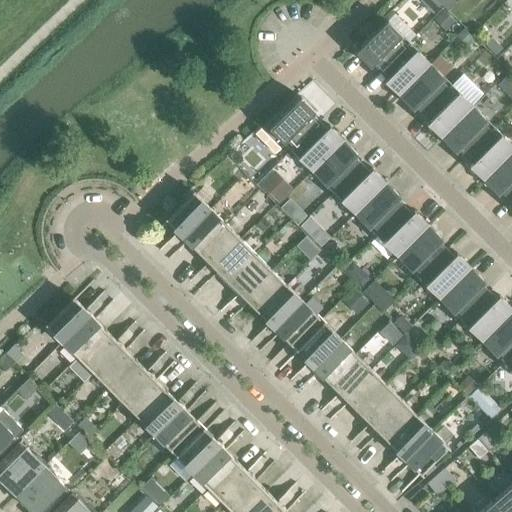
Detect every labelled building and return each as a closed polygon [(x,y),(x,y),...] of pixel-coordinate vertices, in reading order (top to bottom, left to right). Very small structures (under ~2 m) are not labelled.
[(418,0),(435,16),(443,8),(435,0),(418,0)] [(435,0),(443,8),(447,12),(456,3),(452,0),(435,0)] [(442,10),(434,19),(446,30),(454,21),(442,10)] [(373,64),(380,71),(408,42),(387,21),(355,52),(370,67),(373,64)] [(464,30),(457,38),(465,45),(472,37),(464,30)] [(491,39),(485,46),(495,55),(502,48),(491,39)] [(384,81),(398,95),(430,64),(408,42),(380,71),(386,78),(384,81)] [(415,107),(422,114),(451,85),(430,64),(398,95),(412,110),(415,107)] [(511,79),(508,75),(497,85),(505,93),(511,86),(511,79)] [(426,123),(440,138),(472,106),(451,85),(422,114),(429,120),(426,123)] [(284,144),(290,150),(319,122),(312,115),(315,112),(300,97),(269,128),(265,124),(255,134),(275,154),(284,144)] [(458,149),(464,156),(493,127),(472,106),(440,138),(455,152),(458,149)] [(290,150),(311,171),(343,140),(329,126),(326,128),(319,122),(290,150)] [(468,166),(483,180),(511,150),(511,146),(493,127),(464,156),(471,163),(468,166)] [(311,171),(333,193),(361,164),(354,157),(357,154),(343,140),(311,171)] [(500,192),(507,198),(511,193),(511,150),(483,180),(497,194),(500,192)] [(333,193),(354,214),(385,182),(371,168),(368,171),(361,164),(333,193)] [(273,171),(260,185),(278,202),(291,188),(273,171)] [(354,214),(375,235),(404,206),(397,200),(400,197),(385,182),(354,214)] [(189,189),(182,197),(186,201),(193,193),(189,189)] [(166,220),(182,236),(209,209),(194,193),(193,193),(186,201),(166,220)] [(375,235),(396,256),(428,225),(413,210),(411,213),(404,206),(375,235)] [(182,236),(197,251),(225,224),(209,209),(182,236)] [(300,209),(290,219),(297,225),(306,215),(300,209)] [(262,218),(255,226),(262,232),(269,224),(262,218)] [(197,251),(212,267),(240,239),(225,224),(197,251)] [(396,256),(417,278),(446,249),(439,242),(442,239),(428,225),(396,256)] [(320,228),(311,238),(320,247),(329,237),(320,228)] [(212,267),(228,282),(255,254),(240,239),(212,267)] [(417,278),(439,299),(470,267),(456,253),(453,256),(446,249),(417,278)] [(228,282),(243,297),(270,270),(255,254),(228,282)] [(352,263),(344,272),(350,278),(356,271),(357,267),(352,263)] [(439,299),(460,320),(488,291),(482,284),(484,282),(470,267),(439,299)] [(243,297),(258,312),(286,285),(270,270),(243,297)] [(348,280),(342,286),(347,291),(353,285),(348,280)] [(374,281),(363,293),(372,302),(383,290),(374,281)] [(258,312),(273,328),(301,300),(286,285),(258,312)] [(353,289),(342,300),(357,315),(368,303),(353,289)] [(460,320),(481,341),(511,310),(511,309),(498,295),(495,298),(488,291),(460,320)] [(46,326),(62,342),(89,315),(73,299),(46,326)] [(301,300),(273,328),(289,343),(317,316),(301,300)] [(511,310),(481,341),(502,362),(511,352),(511,310)] [(62,342),(77,357),(104,330),(89,315),(62,342)] [(399,318),(394,323),(404,333),(411,326),(403,318),(399,318)] [(296,351),(312,367),(340,339),(324,323),(296,351)] [(77,357),(92,373),(120,345),(104,330),(77,357)] [(312,367),(328,382),(355,354),(340,339),(312,367)] [(92,373),(107,388),(135,360),(120,345),(92,373)] [(511,352),(502,362),(511,372),(511,352)] [(5,354),(0,358),(0,366),(5,372),(14,364),(5,354)] [(328,382),(343,397),(370,369),(355,354),(328,382)] [(107,388),(123,403),(150,376),(135,360),(107,388)] [(446,360),(439,367),(445,373),(453,366),(446,360)] [(343,397),(358,412),(386,385),(370,369),(343,397)] [(123,403),(138,418),(165,391),(150,376),(123,403)] [(467,376),(457,386),(466,396),(476,385),(467,376)] [(28,379),(17,391),(26,400),(38,387),(28,379)] [(358,412),(373,428),(401,400),(386,385),(358,412)] [(138,418),(153,434),(181,406),(165,391),(138,418)] [(373,428),(389,443),(416,415),(401,400),(373,428)] [(181,406),(153,434),(169,449),(197,422),(181,406)] [(389,443),(404,458),(431,430),(416,415),(389,443)] [(0,455),(17,439),(6,428),(0,418),(0,455)] [(84,418),(77,426),(89,437),(96,430),(84,418)] [(177,457),(192,472),(220,445),(204,429),(177,457)] [(431,430),(404,458),(420,474),(447,446),(431,430)] [(485,431),(477,439),(487,451),(496,443),(485,431)] [(81,434),(77,440),(84,446),(89,441),(81,434)] [(487,451),(477,439),(467,447),(478,459),(487,451)] [(5,487),(14,496),(44,466),(41,463),(43,460),(30,452),(20,442),(0,461),(0,472),(1,473),(0,474),(0,478),(7,485),(5,487)] [(192,472),(207,488),(235,460),(220,445),(192,472)] [(207,488),(223,503),(250,476),(235,460),(207,488)] [(44,466),(14,496),(23,505),(25,504),(33,511),(37,509),(39,511),(46,511),(68,491),(58,480),(50,467),(47,469),(44,466)] [(444,468),(435,476),(446,488),(455,480),(444,468)] [(120,474),(109,486),(117,494),(128,482),(120,474)] [(223,503),(231,511),(244,511),(265,491),(250,476),(223,503)] [(446,488),(435,476),(426,484),(437,496),(446,488)] [(511,511),(511,483),(493,500),(503,511),(511,511)] [(159,486),(150,496),(159,504),(168,495),(159,486)] [(244,511),(274,511),(281,506),(265,491),(244,511)] [(94,511),(95,511),(82,504),(71,494),(52,511),(94,511)] [(145,496),(133,508),(137,511),(151,511),(157,507),(145,496)] [(503,511),(493,500),(479,511),(503,511)]
